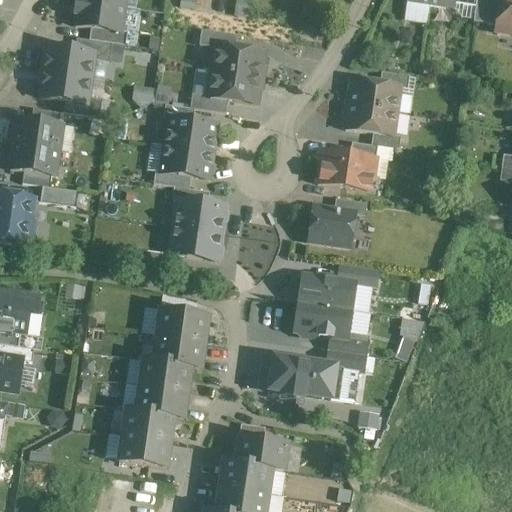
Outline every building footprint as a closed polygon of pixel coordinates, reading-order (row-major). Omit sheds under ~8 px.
[(76,0),(76,3),(124,10),(125,0),(76,0)] [(406,0),(406,5),(429,8),(430,0),(406,0)] [(430,0),(429,8),(453,12),(454,0),(430,0)] [(501,1),(496,0),(476,0),(473,24),(497,28),(501,1)] [(511,0),(500,0),(501,1),(497,28),(496,34),(511,35),(511,0)] [(124,10),(76,3),(74,17),(76,17),(75,29),(90,31),(120,35),(124,10)] [(120,35),(90,31),(89,43),(111,47),(124,48),(126,36),(120,35)] [(236,38),(201,33),(199,48),(214,50),(215,49),(234,52),(236,38)] [(89,43),(76,41),(74,53),(93,56),(92,63),(109,65),(111,47),(89,43)] [(74,53),(47,49),(43,75),(89,82),(92,63),(93,56),(74,53)] [(234,52),(215,49),(214,50),(211,75),(259,82),(263,56),(234,52)] [(89,82),(43,75),(40,101),(65,104),(85,107),(86,101),(89,82)] [(259,82),(211,75),(207,100),(227,103),(255,108),(259,82)] [(409,79),(381,75),(379,87),(399,90),(399,91),(407,92),(409,79)] [(379,87),(351,83),(348,108),(396,115),(399,91),(399,90),(379,87)] [(191,98),(189,112),(194,113),(225,117),(227,103),(207,100),(191,98)] [(101,103),(86,101),(85,107),(65,104),(63,116),(98,121),(101,103)] [(396,115),(348,108),(344,133),(372,137),(392,139),(392,138),(396,115)] [(163,122),(166,122),(166,120),(193,124),(194,113),(189,112),(165,109),(163,122)] [(60,116),(32,112),(31,124),(58,128),(60,116)] [(162,149),(216,156),(220,128),(193,124),(166,120),(166,122),(162,149)] [(31,124),(17,122),(13,148),(58,154),(62,128),(58,128),(31,124)] [(392,139),(372,137),(371,148),(377,150),(389,151),(398,152),(400,140),(392,138),(392,139)] [(371,148),(351,146),(349,158),(375,161),(377,150),(371,148)] [(58,154),(13,148),(9,173),(23,175),(51,179),(54,180),(58,154)] [(158,176),(158,179),(190,183),(212,186),(216,156),(162,149),(158,176)] [(389,151),(377,150),(375,161),(375,163),(387,163),(389,151)] [(349,158),(322,154),(317,187),(370,195),(375,163),(375,161),(349,158)] [(511,159),(502,158),(500,171),(511,173),(511,159)] [(511,173),(500,171),(499,184),(511,185),(511,173)] [(51,179),(23,175),(21,187),(42,190),(49,191),(51,179)] [(173,191),(189,193),(190,183),(158,179),(158,176),(155,176),(153,188),(173,191)] [(49,191),(42,190),(39,206),(75,211),(77,195),(49,191)] [(177,203),(207,208),(208,196),(189,193),(173,191),(171,204),(177,204),(177,203)] [(33,202),(0,197),(0,246),(26,250),(27,246),(31,242),(33,227),(30,222),(33,202)] [(366,206),(335,202),(333,214),(354,217),(353,218),(364,219),(366,206)] [(207,208),(177,203),(177,204),(173,231),(221,238),(224,210),(207,208)] [(333,214),(313,211),(308,244),(349,250),(350,244),(355,242),(357,226),(353,223),(353,218),(354,217),(333,214)] [(221,238),(173,231),(169,258),(169,259),(174,260),(217,266),(221,238)] [(169,258),(139,253),(137,267),(172,274),(174,260),(169,259),(169,258)] [(350,286),(303,279),(299,307),(346,314),(350,286)] [(7,299),(0,297),(0,334),(39,341),(41,320),(36,319),(39,302),(7,299)] [(346,314),(299,307),(295,335),(342,342),(346,314)] [(207,321),(160,314),(156,339),(203,346),(207,321)] [(203,346),(156,339),(153,364),(152,365),(190,371),(190,372),(200,373),(203,346)] [(33,353),(0,347),(0,359),(19,363),(19,364),(31,365),(33,353)] [(0,359),(0,392),(14,394),(15,387),(18,388),(21,370),(18,370),(19,364),(19,363),(0,359)] [(335,371),(273,362),(269,394),(330,402),(331,399),(335,371)] [(190,371),(152,365),(153,364),(143,363),(139,390),(186,396),(190,372),(190,371)] [(186,396),(139,390),(135,414),(135,415),(173,421),(173,422),(183,423),(186,396)] [(173,421),(135,415),(135,414),(126,413),(122,440),(169,447),(173,422),(173,421)] [(360,414),(359,429),(379,430),(380,416),(360,414)] [(264,431),(241,427),(239,441),(262,444),(264,431)] [(169,447),(122,440),(118,465),(166,472),(169,447)] [(262,444),(239,441),(235,466),(235,467),(271,472),(271,473),(283,475),(286,448),(262,444)] [(271,472),(235,467),(235,466),(224,464),(220,491),(267,498),(271,473),(271,472)] [(264,511),(267,498),(220,491),(216,511),(264,511)]
